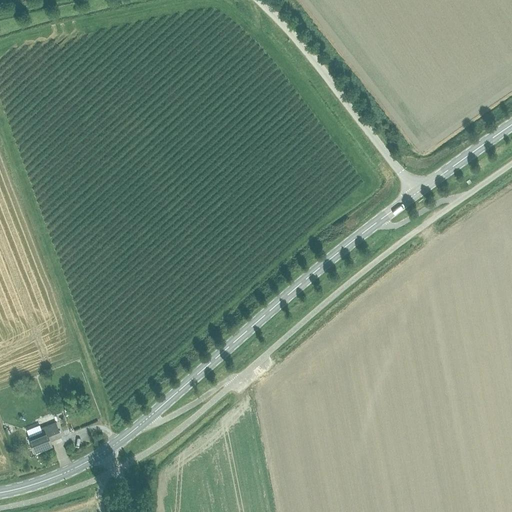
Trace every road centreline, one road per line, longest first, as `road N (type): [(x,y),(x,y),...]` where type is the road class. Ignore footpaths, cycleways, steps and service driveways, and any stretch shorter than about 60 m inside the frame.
road 1 (secondary): [(107,449),(417,192)]
road 2 (unclassified): [(417,192),(260,0)]
road 3 (track): [(144,421),(158,422),(226,381),(255,382)]
